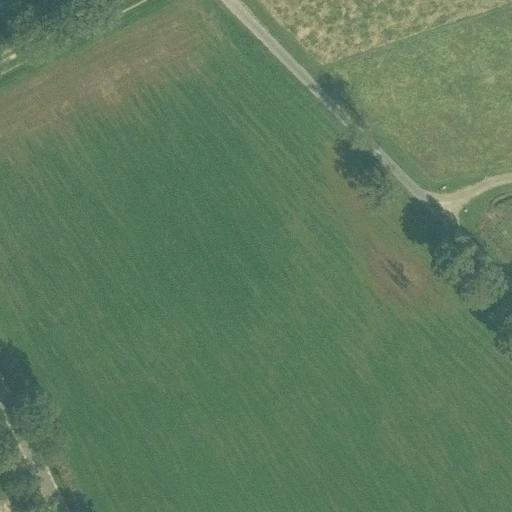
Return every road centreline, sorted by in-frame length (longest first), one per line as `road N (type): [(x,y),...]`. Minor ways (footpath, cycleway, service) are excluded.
road 1 (unclassified): [(511,283),(223,0)]
road 2 (track): [(117,0),(0,59)]
road 3 (unclassified): [(59,511),(0,396)]
